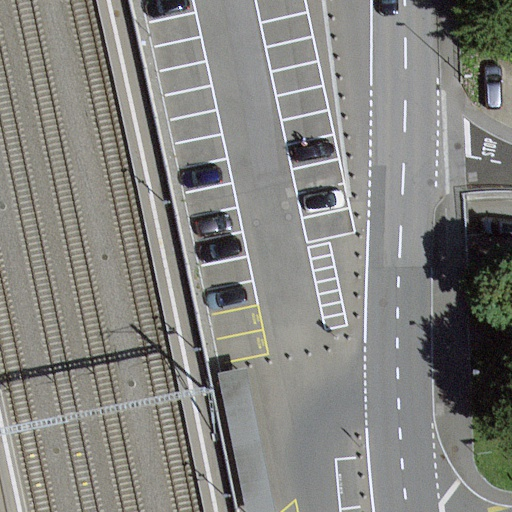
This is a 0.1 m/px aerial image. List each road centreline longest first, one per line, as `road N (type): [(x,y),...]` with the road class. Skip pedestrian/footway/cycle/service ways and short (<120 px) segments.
road 1 (unclassified): [(511,230),(470,233),(0,343)]
road 2 (tertiary): [(406,511),(397,392),(402,151)]
road 3 (unknown): [(32,335),(0,186)]
road 4 (tertiary): [(402,151),(403,0)]
